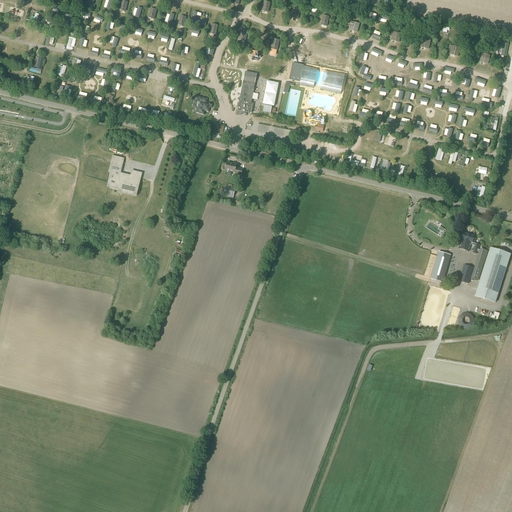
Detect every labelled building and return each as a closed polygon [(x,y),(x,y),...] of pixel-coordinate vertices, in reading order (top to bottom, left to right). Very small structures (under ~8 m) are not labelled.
[(66,0),(64,0),(64,6),(78,9),(79,3),(66,0)] [(51,21),(45,26),(49,30),(55,25),(51,21)] [(19,24),(16,36),(20,37),(22,30),(25,31),(26,25),(19,24)] [(214,24),(212,35),(218,36),(220,26),(214,24)] [(243,30),(240,40),(246,41),(249,32),(243,30)] [(63,43),(66,44),(68,35),(60,34),(59,45),(63,46),(63,43)] [(35,70),(40,71),(43,58),(38,57),(35,70)] [(362,62),(361,71),(372,71),(372,62),(362,62)] [(293,63),(289,80),(300,82),(299,85),(306,87),(313,88),(320,89),(320,90),(327,91),(334,93),(333,93),(340,95),(345,74),(338,73),(331,72),(324,70),(324,71),(317,69),(310,68),(310,67),(304,66),(304,65),(293,63)] [(406,81),(409,72),(398,68),(395,78),(406,81)] [(252,114),(254,104),(251,103),(255,84),(257,74),(245,72),(243,82),(239,102),(237,111),(249,113),(252,114)] [(294,87),(294,84),(286,83),(283,93),(288,94),(290,86),(294,87)] [(465,91),(459,90),(459,94),(469,95),(470,87),(465,86),(465,91)] [(211,108),(212,105),(210,105),(210,104),(203,102),(204,98),(195,97),(193,105),(192,109),(196,110),(196,113),(204,115),(205,112),(205,111),(208,112),(209,108),(211,108)] [(323,101),(322,108),(330,109),(332,103),(323,101)] [(223,133),(225,126),(205,121),(203,128),(223,133)] [(110,173),(107,186),(118,189),(117,192),(136,196),(142,173),(131,170),(130,175),(121,172),(124,158),(112,155),(108,172),(110,173)] [(242,175),(243,170),(236,168),(237,165),(227,163),(225,171),(234,173),(242,175)] [(233,199),(236,188),(226,185),(223,196),(233,199)] [(477,197),(483,199),(485,188),(480,186),(477,197)] [(480,245),(476,244),(475,243),(476,239),(474,239),(475,236),(462,233),(460,239),(461,240),(458,249),(469,252),(471,245),(474,246),(472,253),(477,254),(480,245)] [(510,255),(490,248),(475,297),(495,304),(510,255)] [(478,282),(488,251),(480,249),(471,279),(478,282)] [(445,276),(449,262),(451,256),(441,253),(435,273),(445,276)] [(468,284),(473,268),(464,265),(458,281),(468,284)]
